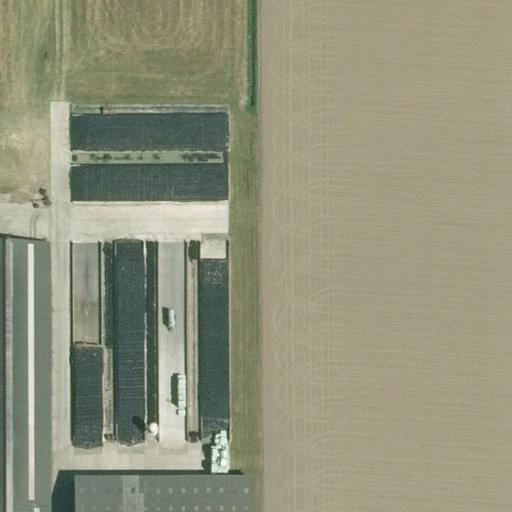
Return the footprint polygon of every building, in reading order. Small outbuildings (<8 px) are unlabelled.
[(224,216),(224,159),(47,160),(47,196),(79,195),(79,209),(66,209),(66,216),(224,216)] [(94,238),(67,239),(69,274),(81,273),(81,284),(95,283),(94,238)] [(153,244),(154,261),(179,260),(179,243),(153,244)] [(109,244),(107,414),(131,415),(133,245),(109,244)] [(194,386),(216,386),(217,246),(195,246),(194,386)] [(48,511),(49,248),(0,247),(0,511),(48,511)] [(194,400),(195,440),(223,439),(222,399),(194,400)] [(117,436),(132,437),(133,425),(118,424),(117,436)] [(73,511),(254,511),(254,479),(73,479),(73,511)]
